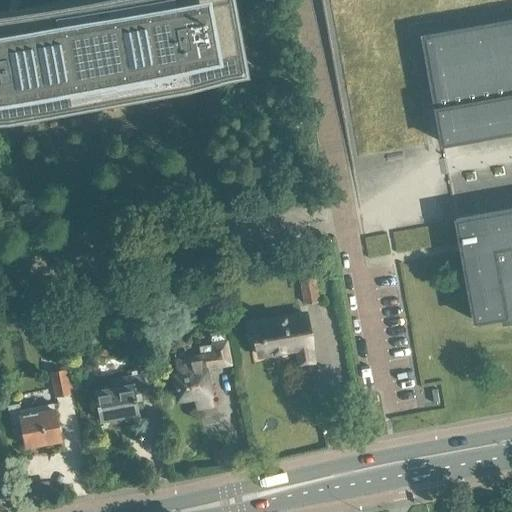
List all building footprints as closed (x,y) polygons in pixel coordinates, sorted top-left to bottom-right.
[(235,0),(54,0),(0,10),(0,117),(249,72),(235,0)] [(511,0),(321,0),(364,235),(455,218),(460,241),(462,251),(461,251),(474,320),(503,315),(503,318),(511,316),(511,0)] [(315,281),(310,253),(298,255),(306,303),(318,301),(315,281)] [(66,297),(68,311),(78,309),(76,296),(66,297)] [(122,300),(124,312),(140,309),(138,297),(122,300)] [(154,297),(142,307),(150,317),(162,307),(154,297)] [(307,313),(248,323),(250,338),(257,337),(259,354),(296,348),(298,357),(299,357),(300,363),(313,360),(311,345),(312,345),(307,313)] [(178,373),(174,374),(178,398),(195,395),(196,401),(211,398),(206,367),(230,363),(227,341),(226,341),(224,330),(211,333),(213,345),(200,347),(202,357),(176,361),(178,373)] [(123,384),(95,390),(100,420),(125,415),(126,420),(140,417),(137,400),(140,400),(139,393),(136,393),(135,388),(140,387),(137,375),(150,372),(146,347),(132,350),(136,370),(132,371),(132,375),(121,377),(123,384)] [(52,372),(57,395),(70,393),(66,369),(52,372)] [(23,423),(27,446),(60,439),(53,404),(21,411),(20,403),(8,405),(12,425),(23,423)]
